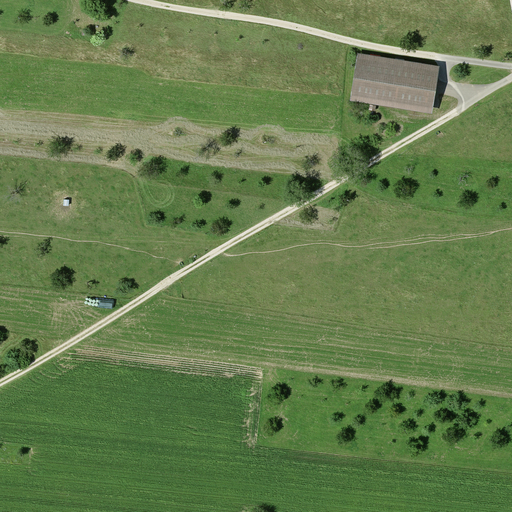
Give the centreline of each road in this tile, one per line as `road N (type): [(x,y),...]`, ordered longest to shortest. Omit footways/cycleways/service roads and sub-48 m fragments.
road 1 (track): [(511,77),(0,383)]
road 2 (track): [(511,66),(123,0)]
